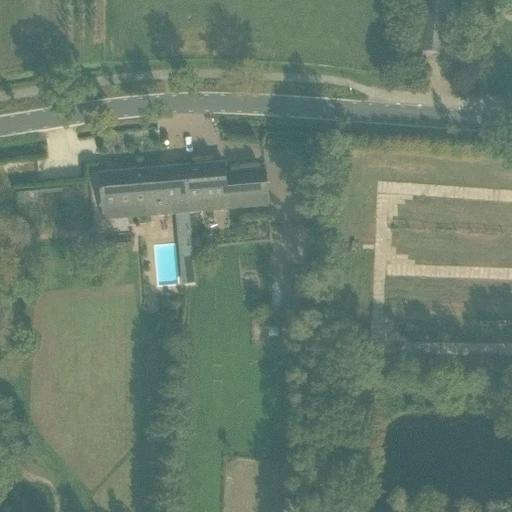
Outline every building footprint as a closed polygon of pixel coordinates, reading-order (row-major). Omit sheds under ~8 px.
[(460,0),(413,0),(410,55),(455,58),(460,0)] [(265,172),(225,175),(225,166),(184,169),(188,214),(189,214),(268,207),(265,172)] [(158,217),(175,216),(188,214),(184,169),(99,177),(102,212),(158,207),(158,217)] [(180,264),(182,287),(185,287),(195,286),(194,267),(193,263),(180,264)] [(307,330),(308,280),(296,280),(294,317),(289,316),(289,329),(307,330)] [(294,348),(293,367),(305,367),(306,349),(294,348)]
